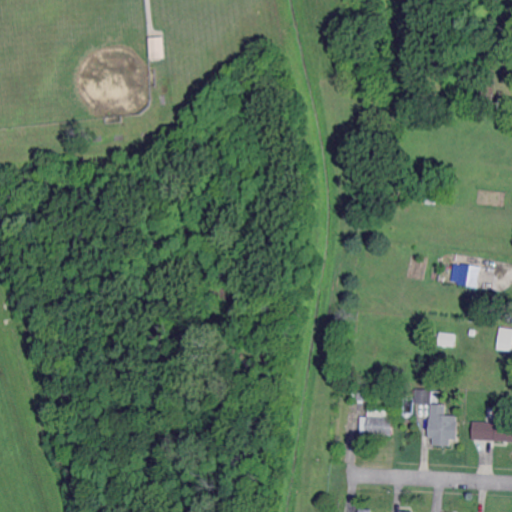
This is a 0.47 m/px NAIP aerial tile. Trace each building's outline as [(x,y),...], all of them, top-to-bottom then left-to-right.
[(164,56),(163,36),(149,36),(150,56),(164,56)] [(436,205),(426,203),(427,196),(437,198),(436,205)] [(481,267),(478,288),(460,285),(461,282),(452,281),(455,265),(463,266),(463,264),(481,267)] [(511,352),(498,350),(501,328),(511,329),(511,352)] [(452,340),(442,339),(443,332),(453,333),(452,340)] [(375,402),(359,401),(360,379),(376,380),(375,402)] [(441,405),(418,404),(418,388),(435,388),(435,390),(441,391),(441,405)] [(401,419),(394,418),(394,437),(382,436),(382,441),(368,440),(369,417),(393,418),(394,396),(402,397),(401,419)] [(448,416),(461,416),(461,420),(460,439),(453,438),(453,447),(435,446),(436,438),(430,438),(432,413),(432,405),(448,405),(448,416)] [(511,442),(496,442),(496,440),(474,439),(475,421),(496,422),(497,407),(511,407),(511,442)]
